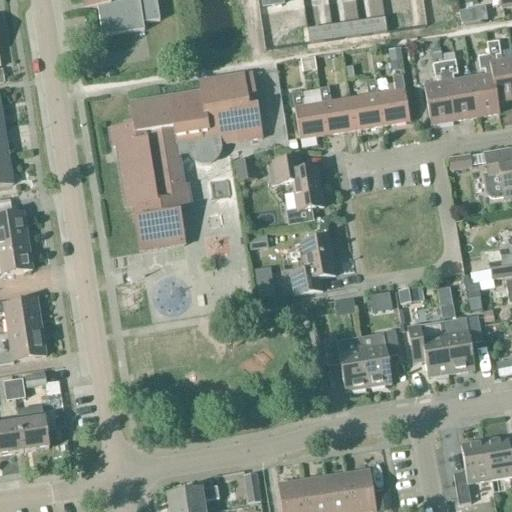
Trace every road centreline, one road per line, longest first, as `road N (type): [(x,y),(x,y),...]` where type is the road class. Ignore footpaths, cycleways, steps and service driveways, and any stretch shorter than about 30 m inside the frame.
road 1 (residential): [(121,482),(44,0)]
road 2 (residential): [(121,482),(416,417)]
road 3 (residential): [(434,152),(451,246),(443,270),(366,285)]
road 4 (residential): [(0,501),(121,482)]
